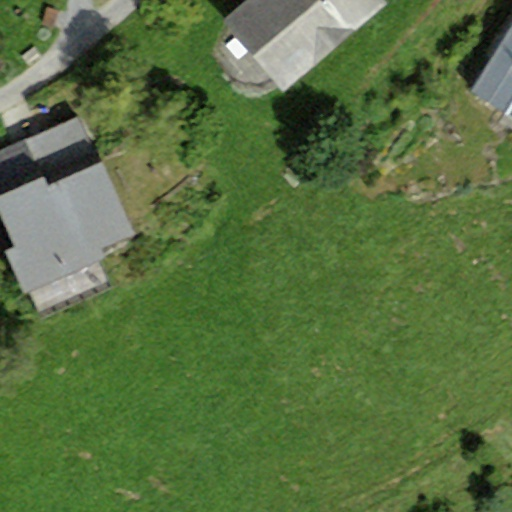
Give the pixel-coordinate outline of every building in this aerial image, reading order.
[(258,0),(231,23),(282,81),(374,1),(372,0),(258,0)] [(511,28),(473,92),(506,112),(511,115),(511,28)] [(499,123),(511,131),(511,115),(506,112),(499,123)] [(14,172),(32,164),(23,143),(5,151),(14,172)] [(20,246),(31,272),(97,244),(125,231),(90,151),(37,174),(32,164),(14,172),(5,151),(0,153),(0,200),(3,207),(0,208),(0,235),(13,230),(20,246)] [(23,292),(30,289),(98,260),(103,258),(97,244),(31,272),(20,246),(6,252),(23,292)] [(30,289),(42,318),(110,289),(98,260),(30,289)]
